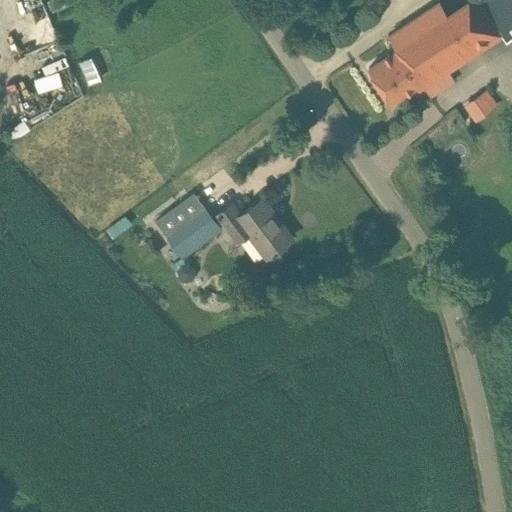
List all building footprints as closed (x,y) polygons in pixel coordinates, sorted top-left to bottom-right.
[(398,48),(369,67),(392,102),(417,85),(419,89),(423,86),(445,71),(503,34),(507,41),(511,37),(511,0),(482,0),(481,0),(467,0),(449,12),(441,0),(389,35),(398,48)] [(63,69),(37,76),(41,91),(67,84),(63,69)] [(477,122),(500,109),(489,90),(466,103),(477,122)] [(241,213),(233,203),(218,213),(238,241),(249,232),(267,256),(291,238),(273,214),(275,213),(263,197),(241,213)] [(183,256),(222,228),(203,203),(165,231),(183,256)]
